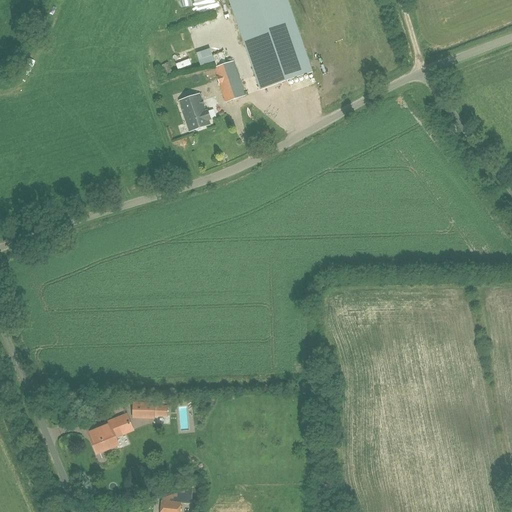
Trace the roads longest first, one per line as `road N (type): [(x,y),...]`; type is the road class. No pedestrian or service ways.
road 1 (unclassified): [(0,248),(235,169),(422,71)]
road 2 (unclassified): [(78,511),(0,320)]
road 3 (unclassified): [(422,71),(511,192)]
